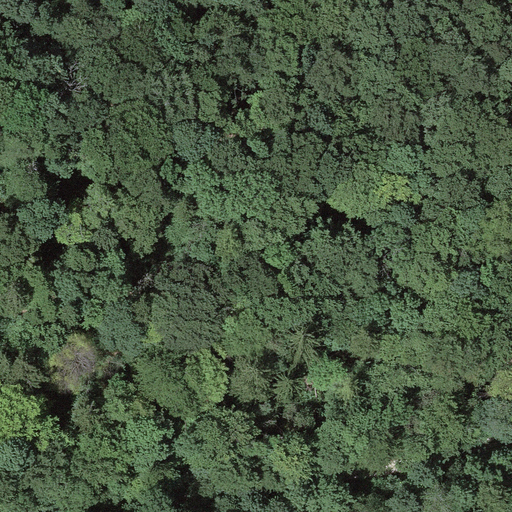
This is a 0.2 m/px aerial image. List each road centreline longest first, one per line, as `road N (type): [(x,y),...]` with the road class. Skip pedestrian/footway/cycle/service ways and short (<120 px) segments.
road 1 (track): [(84,511),(327,475),(511,436)]
road 2 (track): [(313,0),(225,19),(0,34)]
